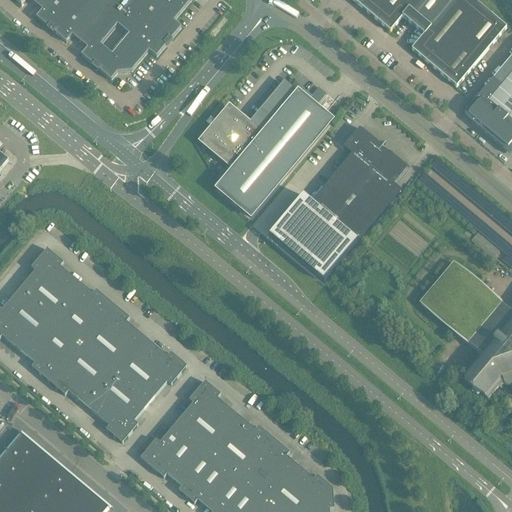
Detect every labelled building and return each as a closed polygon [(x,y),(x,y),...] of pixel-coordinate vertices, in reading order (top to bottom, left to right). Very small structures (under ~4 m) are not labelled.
[(13,0),(21,7),(27,0),(28,0),(43,12),(36,20),(48,30),(51,29),(55,32),(54,35),(66,45),(72,37),(88,50),(82,57),(93,67),(96,67),(100,70),(99,72),(111,83),(118,75),(132,74),(149,53),(157,59),(167,47),(166,45),(169,41),(172,41),(182,29),(174,23),(192,3),(191,0),(13,0)] [(507,30),(471,0),(350,0),(390,34),(403,19),(424,37),(412,51),(457,89),(507,30)] [(511,58),(494,80),(503,88),(511,79),(511,58)] [(511,79),(503,88),(494,80),(465,115),(473,122),(472,125),(511,157),(511,156),(511,79)] [(251,219),(332,123),(298,96),(298,97),(285,86),(254,123),(255,124),(252,128),(230,109),(217,125),(215,123),(212,127),(214,128),(201,144),(230,168),(230,167),(235,171),(218,191),(251,219)] [(303,197),(269,238),(324,284),(359,243),(401,192),(394,186),(407,170),(385,151),(385,152),(382,150),(386,145),(379,146),(360,130),(344,149),(346,151),(352,156),(312,204),(303,197)] [(0,171),(9,162),(0,154),(0,171)] [(168,359),(127,325),(130,321),(96,293),(93,296),(61,269),(64,265),(47,251),(32,270),(35,273),(2,313),(0,310),(0,341),(2,338),(35,366),(32,370),(65,398),(69,394),(110,428),(106,432),(123,446),(138,427),(135,424),(168,384),(171,387),(187,369),(171,355),(168,359)] [(511,314),(454,266),(421,306),(458,337),(468,345),(484,359),(465,382),(488,402),(501,385),(504,384),(504,385),(507,388),(511,385),(511,314)] [(314,481),(287,459),(290,455),(259,429),(256,433),(218,401),(221,397),(205,384),(189,403),(193,406),(160,445),(156,442),(141,461),(164,480),(167,476),(182,489),(179,493),(195,506),(198,502),(209,511),(329,511),(330,511),(334,511),(333,491),(317,478),(314,481)] [(113,509),(72,475),(22,433),(0,458),(0,511),(92,511),(102,501),(112,510),(113,509)]
